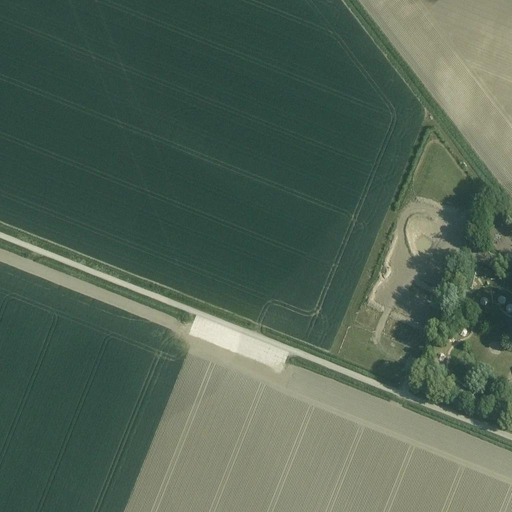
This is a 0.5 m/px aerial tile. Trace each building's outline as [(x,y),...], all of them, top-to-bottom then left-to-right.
[(495,237),(504,240),(508,231),(499,228),(495,237)] [(470,265),(464,288),(471,290),(477,267),(470,265)] [(465,297),(465,298),(466,298),(466,299),(466,300),(466,301),(467,302),(468,302),(468,303),(469,304),(470,304),(471,304),(472,304),(472,305),(473,304),(474,304),(475,304),(476,303),(477,303),(477,302),(478,302),(478,301),(479,300),(479,299),(479,298),(479,297),(479,296),(479,295),(478,295),(478,294),(477,293),(477,292),(476,292),(475,291),(474,291),(473,291),(472,291),(471,291),(470,291),(469,291),(469,292),(468,292),(467,293),(467,294),(466,294),(466,295),(466,296),(465,297)] [(493,296),(490,303),(497,305),(499,298),(493,296)] [(497,342),(489,341),(489,350),(497,350),(497,342)] [(261,387),(263,381),(247,377),(246,384),(261,387)]
